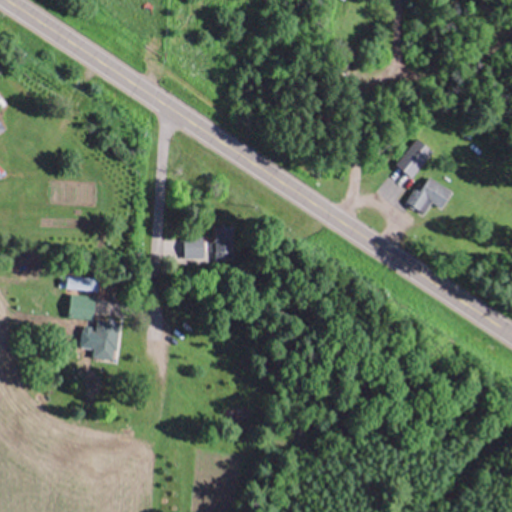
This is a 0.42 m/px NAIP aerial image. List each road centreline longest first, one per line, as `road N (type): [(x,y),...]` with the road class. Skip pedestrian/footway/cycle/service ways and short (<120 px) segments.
road 1 (primary): [(511,333),(6,0)]
road 2 (residential): [(168,106),(148,351)]
